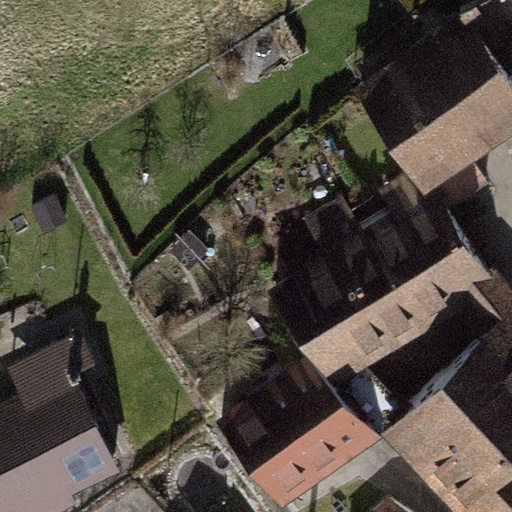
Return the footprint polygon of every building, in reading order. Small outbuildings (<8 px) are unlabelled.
[(406,0),(419,16),(439,0),(406,0)] [(470,13),(473,11),(497,46),(503,41),(500,38),(511,32),(511,0),(477,0),(466,6),(470,13)] [(470,13),(365,84),(424,172),(452,202),(479,185),(458,151),(511,114),(511,67),(497,46),(473,11),(470,13)] [(470,284),(492,271),(452,202),(424,172),(392,190),(408,215),(376,233),(375,231),(279,286),(336,368),(470,284)] [(420,449),(480,511),(491,511),(511,489),(511,290),(495,269),(492,271),(470,284),(497,322),(444,372),(407,406),(392,420),(410,439),(405,444),(415,454),(420,449)] [(0,511),(11,511),(27,505),(29,511),(60,511),(78,501),(72,484),(118,463),(79,375),(84,373),(82,366),(97,358),(85,333),(0,372),(0,511)] [(227,418),(285,492),(380,422),(351,395),(313,359),(227,418)] [(392,420),(407,406),(374,372),(351,395),(380,422),(385,427),(392,420)] [(165,511),(139,481),(95,511),(165,511)] [(375,511),(418,511),(394,496),(375,511)]
